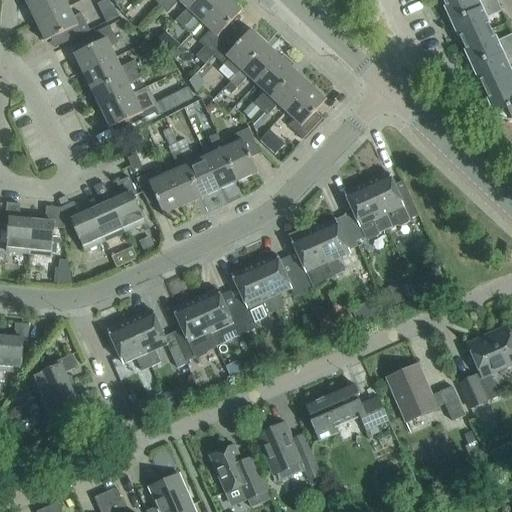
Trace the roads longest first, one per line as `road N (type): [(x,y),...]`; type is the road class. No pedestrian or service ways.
road 1 (residential): [(137,444),(511,279)]
road 2 (residential): [(76,299),(239,231),(388,93)]
road 3 (unclassified): [(511,210),(388,93)]
road 4 (residential): [(137,444),(76,299)]
road 5 (residential): [(0,506),(137,444)]
road 6 (unclassified): [(388,93),(285,0)]
road 7 (residential): [(119,160),(47,189),(0,185)]
